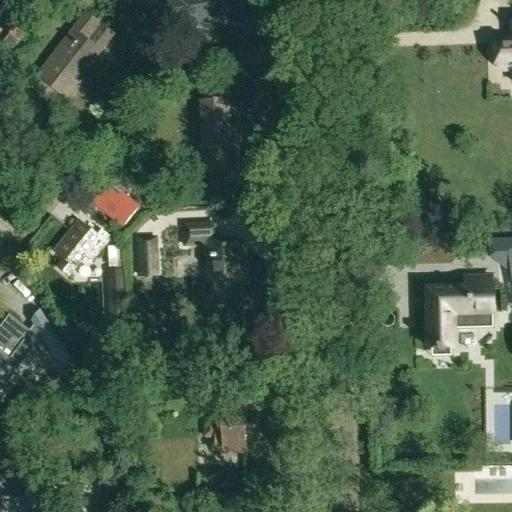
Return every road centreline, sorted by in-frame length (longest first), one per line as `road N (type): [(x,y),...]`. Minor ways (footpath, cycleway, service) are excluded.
road 1 (residential): [(349,511),(333,47)]
road 2 (residential): [(333,47),(183,68),(140,88),(0,258)]
